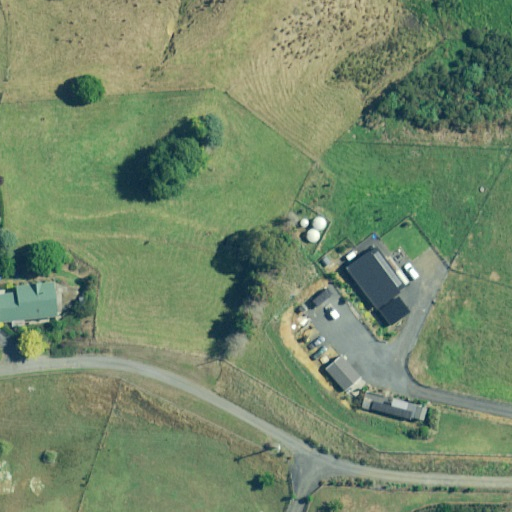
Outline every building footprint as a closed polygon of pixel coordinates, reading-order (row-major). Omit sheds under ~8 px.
[(320,235),(310,228),(304,236),(314,243),(320,235)] [(54,285),(50,286),(50,284),(13,288),(14,294),(0,295),(0,323),(10,322),(11,328),(22,326),(22,321),(54,317),(58,316),(54,285)] [(313,324),(297,337),(322,366),(337,353),(313,324)] [(359,377),(341,357),(325,371),(343,392),(359,377)] [(391,406),(363,399),(360,408),(421,423),(425,409),(392,401),(391,406)]
